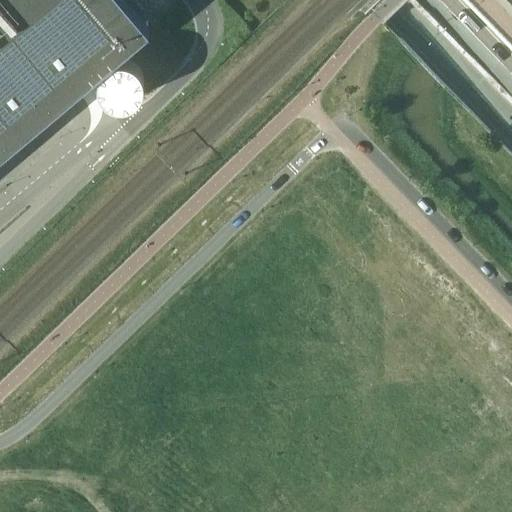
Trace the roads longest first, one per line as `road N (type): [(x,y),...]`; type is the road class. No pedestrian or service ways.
road 1 (unclassified): [(0,442),(21,432),(342,120),(511,295)]
road 2 (secondary): [(377,0),(511,138)]
